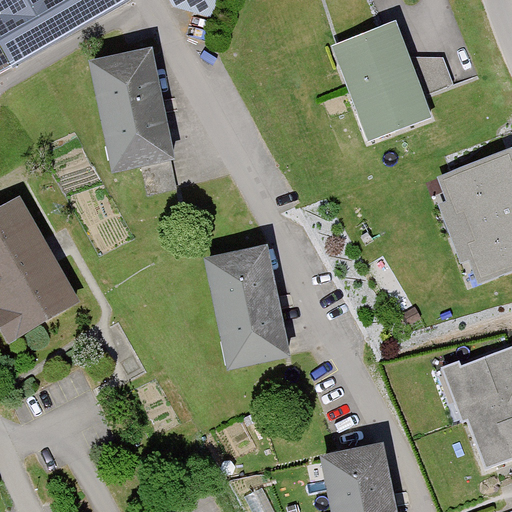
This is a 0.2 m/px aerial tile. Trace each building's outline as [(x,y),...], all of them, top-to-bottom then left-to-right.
[(0,0),(0,77),(130,5),(126,0),(0,0)] [(167,0),(174,12),(209,23),(220,0),(167,0)] [(434,123),(398,28),(331,54),(368,149),(434,123)] [(170,168),(149,59),(92,70),(113,179),(170,168)] [(511,273),(511,167),(508,157),(437,182),(446,207),(439,210),(469,290),(511,273)] [(78,308),(19,205),(0,215),(0,331),(9,348),(78,308)] [(285,363),(265,254),(207,265),(227,374),(285,363)] [(511,467),(511,351),(462,370),(460,364),(440,371),(460,427),(467,425),(486,477),(511,467)] [(391,511),(379,451),(320,463),(329,511),(391,511)]
